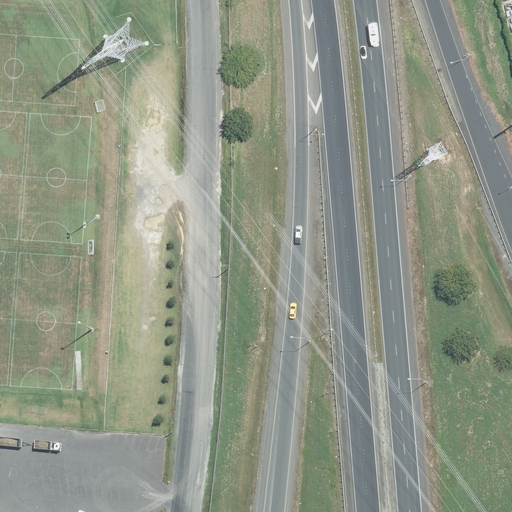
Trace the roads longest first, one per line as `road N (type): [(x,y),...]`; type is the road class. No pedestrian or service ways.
road 1 (motorway): [(458,511),(351,0)]
road 2 (motorway): [(368,511),(322,0)]
road 3 (motorway): [(365,0),(411,511)]
road 4 (motorway): [(275,511),(301,208),(294,0)]
road 5 (tertiary): [(183,511),(207,223),(204,0)]
road 6 (motorway): [(405,0),(511,491)]
road 7 (motorway): [(432,0),(511,213)]
